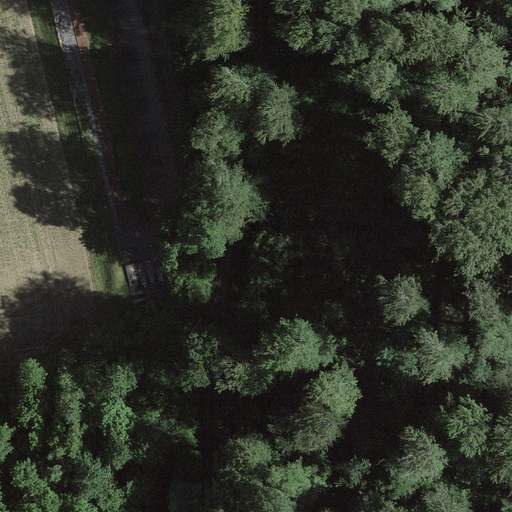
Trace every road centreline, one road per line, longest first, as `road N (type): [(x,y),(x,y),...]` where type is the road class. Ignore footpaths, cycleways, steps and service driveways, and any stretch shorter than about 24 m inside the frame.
road 1 (track): [(212,0),(221,247),(213,511)]
road 2 (track): [(128,0),(172,187)]
